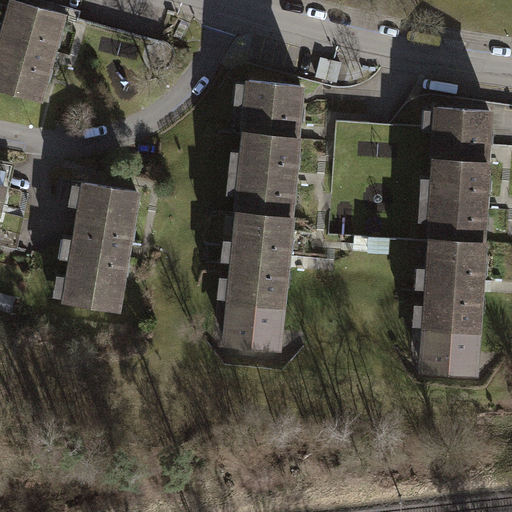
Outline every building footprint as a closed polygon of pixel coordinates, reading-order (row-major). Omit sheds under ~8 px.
[(13,1),(0,51),(0,90),(43,102),(66,15),(13,1)] [(309,87),(250,80),(243,140),(249,141),(239,221),(244,222),(233,305),(293,313),(299,267),(306,219),(299,218),(304,178),(309,139),(302,138),(306,110),(309,87)] [(434,164),(438,164),(431,246),(436,246),(428,331),(491,337),(496,286),(500,242),(496,242),(499,201),(502,164),(497,163),(499,138),(501,110),(439,105),(434,164)] [(83,176),(61,297),(121,308),(143,187),(83,176)] [(0,239),(1,240),(12,188),(0,185),(0,239)]
